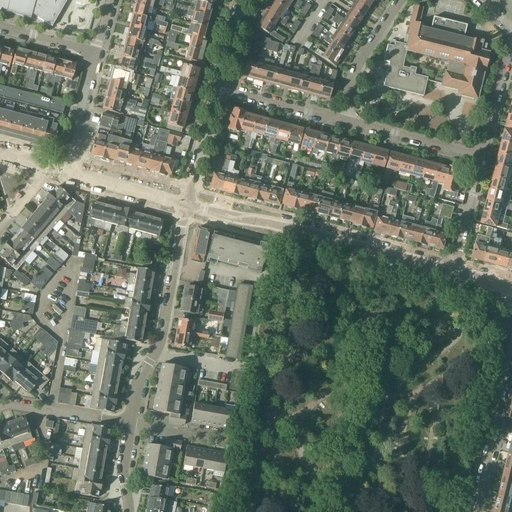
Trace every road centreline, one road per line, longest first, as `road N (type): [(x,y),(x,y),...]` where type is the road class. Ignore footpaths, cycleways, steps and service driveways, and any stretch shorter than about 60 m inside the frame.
road 1 (tertiary): [(454,273),(184,202)]
road 2 (residential): [(155,353),(246,369),(260,283),(215,274)]
road 3 (residential): [(511,344),(475,511)]
road 4 (residential): [(155,353),(184,202)]
road 5 (residential): [(481,156),(346,121)]
road 6 (residential): [(346,121),(216,84)]
road 7 (residential): [(346,121),(361,58),(400,0)]
road 8 (residential): [(128,424),(0,407)]
road 9 (residential): [(481,156),(511,32)]
road 10 (residential): [(184,202),(216,84)]
road 11 (residential): [(68,171),(96,54)]
road 12 (residential): [(454,273),(481,156)]
road 13 (tertiary): [(184,202),(68,171)]
